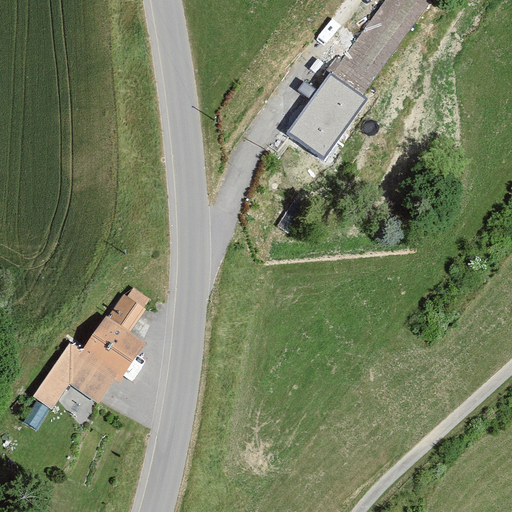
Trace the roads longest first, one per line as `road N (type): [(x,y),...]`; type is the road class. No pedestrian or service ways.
road 1 (tertiary): [(165,0),(194,231),(185,374),(156,511)]
road 2 (track): [(360,511),(511,367)]
